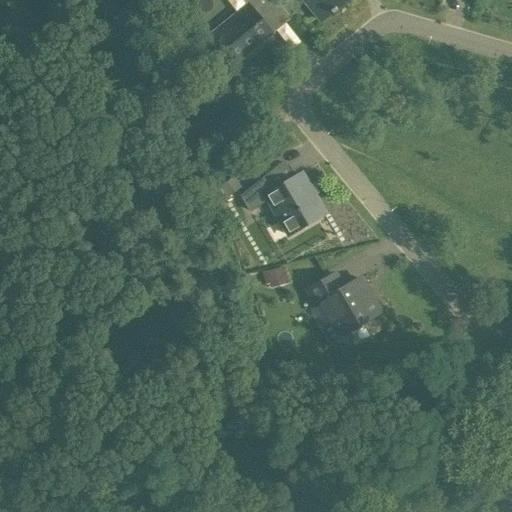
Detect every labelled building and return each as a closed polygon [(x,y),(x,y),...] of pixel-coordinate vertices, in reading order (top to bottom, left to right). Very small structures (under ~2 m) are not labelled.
[(261,21),(279,7),(273,0),(250,0),(209,34),(232,61),(245,50),(248,54),(272,34),(261,21)] [(336,11),(334,9),(345,0),(303,0),(320,21),(330,12),(332,14),(336,11)] [(287,216),(296,231),(324,215),(300,173),(273,189),(265,176),(240,196),(249,211),(268,199),(280,221),(287,216)] [(216,190),(224,200),(241,187),(232,176),(216,189),(216,190)] [(286,280),(282,267),(265,271),(269,284),(286,280)] [(359,279),(336,292),(327,278),(305,291),(314,306),(320,303),(332,324),(339,320),(346,332),(381,312),(372,297),(370,298),(359,279)]
